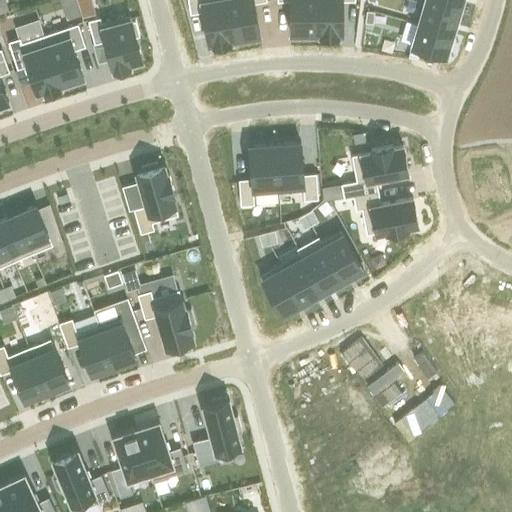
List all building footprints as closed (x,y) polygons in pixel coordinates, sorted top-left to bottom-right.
[(188,0),(190,11),(202,8),(208,40),(211,40),(212,42),(234,38),(234,36),(227,0),(188,0)] [(227,0),(234,36),(247,34),(248,37),(258,36),(257,32),(260,32),(254,0),(227,0)] [(290,0),(290,32),(317,31),(316,0),(290,0)] [(316,0),(317,31),(319,31),(319,34),(339,34),(339,31),(343,31),(342,0),(316,0)] [(424,0),(424,2),(458,12),(461,0),(424,0)] [(424,2),(418,23),(452,33),(458,12),(424,2)] [(373,22),(374,10),(366,9),(365,21),(373,22)] [(100,16),(88,19),(94,42),(106,39),(114,69),(130,64),(129,62),(142,59),(136,36),(140,35),(135,19),(132,20),(130,13),(101,20),(100,16)] [(78,22),(44,33),(60,83),(83,76),(74,49),(85,45),(78,22)] [(418,23),(411,45),(446,55),(452,33),(418,23)] [(44,33),(10,44),(17,67),(29,64),(37,90),(43,88),(44,91),(61,85),(60,83),(44,33)] [(1,47),(0,47),(0,103),(8,100),(0,77),(0,73),(10,70),(1,47)] [(352,133),(354,143),(366,141),(364,131),(352,133)] [(300,140),(275,142),(278,189),(303,187),(304,198),(318,197),(316,171),(303,173),(300,140)] [(251,176),(238,178),(241,203),(254,202),(253,192),(278,189),(275,142),(248,144),(251,176)] [(356,179),(341,182),(344,196),(378,189),(376,177),(408,170),(403,144),(393,146),(392,143),(371,147),(371,150),(352,154),(356,179)] [(146,204),(134,207),(141,232),(154,228),(152,221),(178,214),(173,195),(175,194),(169,172),(167,173),(164,163),(158,165),(157,161),(142,166),(143,169),(137,171),(146,204)] [(378,189),(344,196),(344,197),(353,195),(356,208),(362,207),(366,232),(386,229),(386,231),(408,227),(408,224),(418,222),(413,196),(381,202),(378,189)] [(36,204),(16,212),(33,252),(52,244),(36,204)] [(312,209),(305,213),(311,223),(318,219),(312,209)] [(16,212),(0,219),(0,226),(14,260),(33,252),(16,212)] [(305,213),(298,217),(304,227),(311,223),(305,213)] [(0,226),(0,265),(14,260),(0,226)] [(318,235),(342,279),(363,267),(341,228),(321,239),(318,235)] [(274,229),(267,231),(270,243),(278,241),(274,229)] [(267,231),(259,233),(262,245),(270,243),(267,231)] [(198,232),(186,235),(189,247),(201,244),(198,232)] [(318,235),(298,246),(322,290),(342,279),(318,235)] [(281,261),(280,261),(302,301),(322,290),(298,246),(297,247),(301,255),(283,265),(281,261)] [(280,261),(259,273),(281,313),(302,301),(280,261)] [(118,269),(105,274),(109,286),(122,281),(118,269)] [(136,269),(123,273),(128,290),(137,287),(141,286),(140,283),(136,269)] [(434,300),(426,323),(437,327),(441,315),(464,324),(478,286),(459,279),(455,278),(445,305),(434,300)] [(12,286),(4,289),(8,298),(16,295),(12,286)] [(478,286),(464,324),(486,332),(500,294),(478,286)] [(4,289),(0,291),(0,299),(1,301),(8,298),(4,289)] [(150,290),(138,293),(145,317),(157,313),(167,346),(173,344),(174,348),(189,343),(187,340),(193,338),(190,330),(193,329),(191,325),(195,324),(191,310),(187,311),(186,307),(184,308),(183,308),(178,290),(152,297),(150,290)] [(511,298),(500,294),(486,332),(509,340),(511,331),(511,298)] [(119,312),(98,320),(113,364),(116,363),(117,367),(133,361),(132,357),(136,356),(129,334),(140,330),(137,322),(128,297),(116,302),(119,312)] [(66,318),(59,321),(68,345),(80,341),(91,372),(95,371),(96,374),(112,369),(111,365),(113,364),(98,320),(75,328),(71,317),(66,318)] [(43,340),(29,346),(46,390),(68,381),(51,337),(43,340)] [(0,344),(0,372),(12,368),(24,398),(46,390),(29,346),(7,355),(2,344),(0,344)] [(328,371),(305,377),(315,416),(338,410),(341,422),(353,419),(347,395),(335,398),(328,371)] [(211,435),(193,440),(199,464),(219,458),(218,454),(242,447),(237,431),(242,430),(238,414),(233,415),(229,398),(227,399),(226,394),(208,399),(209,404),(204,405),(211,435)] [(159,420),(136,427),(150,471),(153,480),(176,472),(187,469),(180,446),(168,450),(159,420)] [(123,464),(111,468),(120,496),(133,492),(128,478),(150,471),(136,427),(113,435),(123,464)] [(78,449),(53,459),(60,475),(55,477),(62,493),(66,491),(71,501),(74,510),(110,495),(101,473),(89,478),(78,449)] [(488,469),(461,475),(470,511),(500,511),(493,483),(505,480),(499,457),(485,461),(488,469)] [(435,482),(412,488),(418,511),(444,511),(440,497),(452,494),(446,471),(433,474),(435,482)] [(24,473),(3,483),(16,511),(56,511),(49,496),(37,501),(24,473)] [(16,511),(3,483),(0,483),(0,511),(16,511)] [(387,486),(374,490),(379,511),(383,511),(392,510),(392,511),(418,511),(412,488),(389,494),(387,486)] [(353,504),(326,511),(369,511),(364,492),(351,496),(353,504)]
